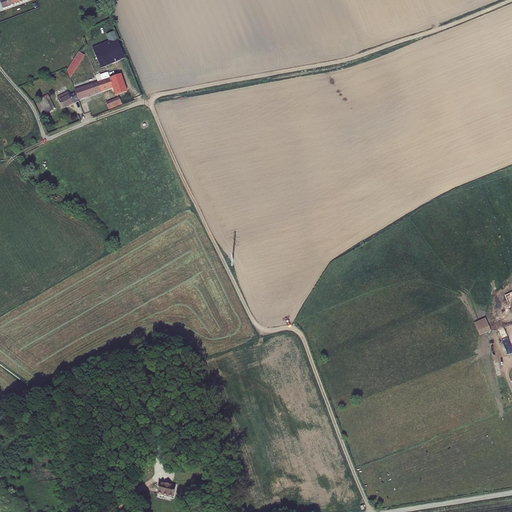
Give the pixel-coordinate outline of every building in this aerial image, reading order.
[(18,0),(5,0),(4,1),(7,9),(20,4),(18,0)] [(104,68),(128,58),(121,41),(117,32),(110,35),(113,41),(96,49),(104,68)] [(70,71),(73,78),(84,61),(79,58),(70,71)] [(82,100),(116,87),(119,96),(130,92),(124,75),(113,79),(111,73),(99,77),(101,83),(78,91),(79,93),(82,100)] [(74,95),(72,92),(61,98),(66,109),(80,102),(77,94),(74,95)] [(52,96),(43,100),(50,113),(58,109),(52,96)] [(112,110),(125,104),(123,98),(109,103),(112,110)] [(485,317),(474,322),(480,335),(491,330),(485,317)] [(176,486),(165,484),(164,484),(160,483),(159,487),(158,486),(158,489),(157,493),(173,497),(176,486)]
